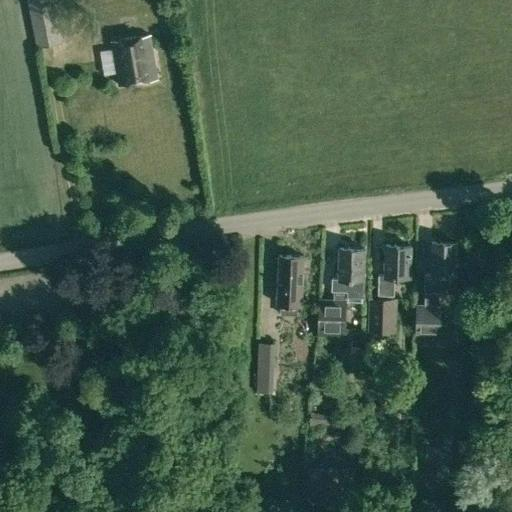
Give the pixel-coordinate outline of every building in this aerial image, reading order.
[(53,0),(27,0),(31,18),(55,14),(53,0)] [(112,41),(118,84),(158,78),(151,35),(112,41)] [(425,292),(424,305),(416,304),(415,332),(439,333),(440,305),(439,305),(439,292),(440,292),(441,273),(456,274),(457,243),(432,242),(430,272),(425,272),(424,285),(424,292),(425,292)] [(377,287),(378,287),(378,293),(392,293),(393,288),(394,288),(394,281),(401,281),(401,276),(410,276),(411,246),(385,245),(384,275),(378,275),(377,287)] [(364,279),(365,248),(338,247),(337,278),(332,278),(332,290),(333,290),(333,300),(319,300),(317,331),(344,332),(345,301),(362,302),(362,290),(363,279),(364,279)] [(276,303),(301,304),(303,255),(278,255),(276,303)] [(368,331),(395,332),(396,299),(370,298),(368,331)] [(256,392),(270,393),(273,393),(276,343),(258,342),(255,392),(256,392)] [(311,415),(310,427),(338,428),(338,416),(311,415)] [(350,470),(331,469),(308,468),(305,503),(328,505),(348,506),(350,470)] [(246,483),(245,509),(260,510),(262,484),(246,483)] [(401,485),(361,485),(361,503),(401,503),(401,485)]
